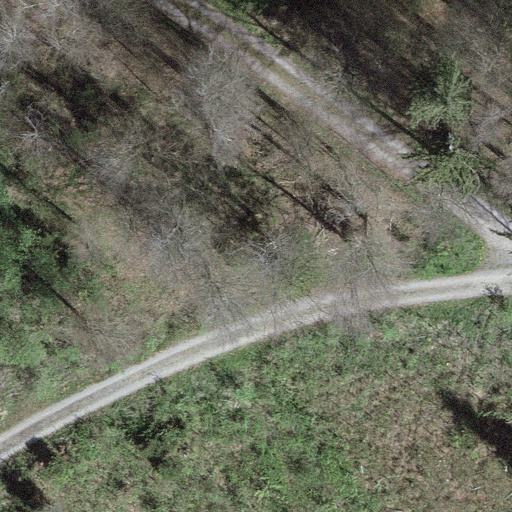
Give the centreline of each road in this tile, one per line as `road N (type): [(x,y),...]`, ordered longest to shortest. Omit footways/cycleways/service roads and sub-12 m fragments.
road 1 (track): [(511,272),(318,312),(133,374),(0,451)]
road 2 (track): [(161,0),(511,267)]
